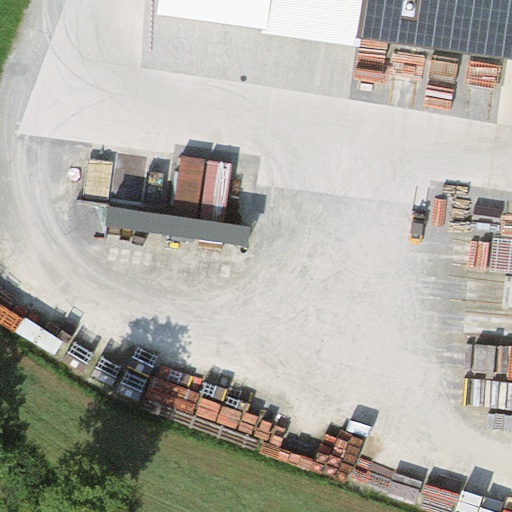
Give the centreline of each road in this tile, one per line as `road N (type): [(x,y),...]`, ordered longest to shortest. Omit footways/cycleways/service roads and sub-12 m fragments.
road 1 (track): [(50,29),(287,118),(511,158)]
road 2 (track): [(0,175),(60,0)]
